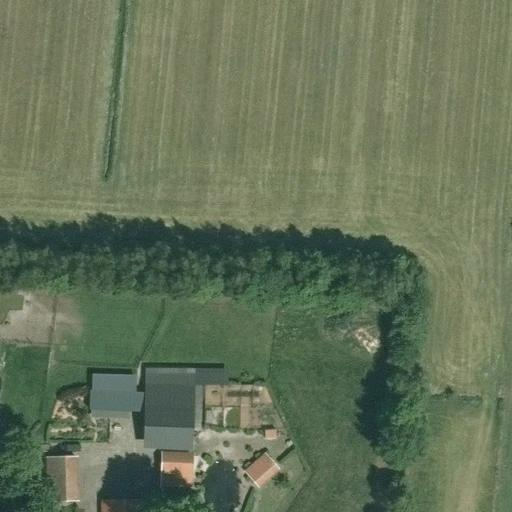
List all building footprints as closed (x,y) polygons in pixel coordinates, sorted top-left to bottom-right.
[(146,451),(193,450),(193,385),(146,385),(146,451)] [(135,412),(136,394),(93,393),(92,410),(135,412)] [(192,457),(164,456),(163,487),(191,487),(192,457)] [(258,486),(277,470),(266,457),(247,473),(258,486)] [(76,459),(48,460),(49,504),(77,503),(76,459)] [(144,511),(144,501),(102,502),(102,511),(144,511)]
